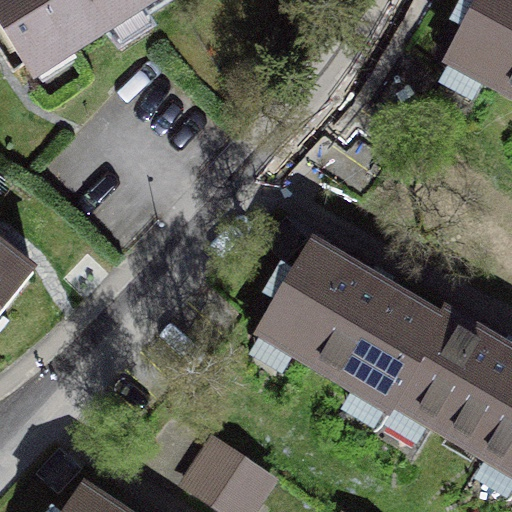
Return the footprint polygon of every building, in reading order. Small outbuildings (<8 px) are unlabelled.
[(0,0),(0,45),(30,94),(180,0),(0,0)] [(511,95),(511,0),(482,0),(449,62),(511,95)] [(312,247),(260,333),(389,409),(393,402),(440,323),(376,285),(312,247)] [(0,323),(35,279),(0,251),(0,323)] [(445,316),(440,323),(393,402),(511,472),(511,355),(510,354),(445,316)] [(216,441),(185,487),(222,511),(249,511),(272,478),(216,441)] [(68,511),(114,511),(83,491),(68,511)]
